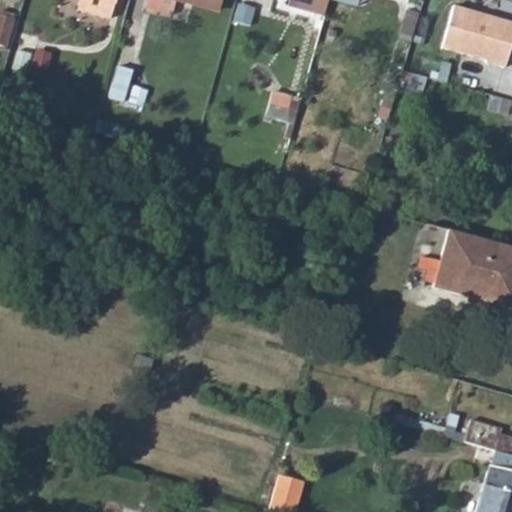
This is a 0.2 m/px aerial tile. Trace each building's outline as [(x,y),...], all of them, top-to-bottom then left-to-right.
[(78,0),(76,6),(107,16),(111,0),(78,0)] [(177,0),(215,11),(217,10),(220,0),(177,0)] [(248,24),(253,0),(238,0),(233,20),(248,24)] [(511,50),(511,27),(455,11),(443,52),(487,65),(486,68),(505,74),(511,50)] [(0,12),(0,44),(9,46),(14,15),(0,12)] [(36,51),(28,79),(43,83),(52,54),(36,51)] [(110,95),(143,104),(147,87),(130,83),(134,68),(118,64),(110,95)] [(258,115),(290,119),(293,95),(261,91),(258,115)] [(511,248),(449,232),(433,287),(511,310),(511,248)] [(481,467),(467,511),(511,511),(511,457),(510,457),(490,451),(485,468),(481,467)] [(271,475),(262,505),(284,511),(286,511),(295,482),(271,475)]
